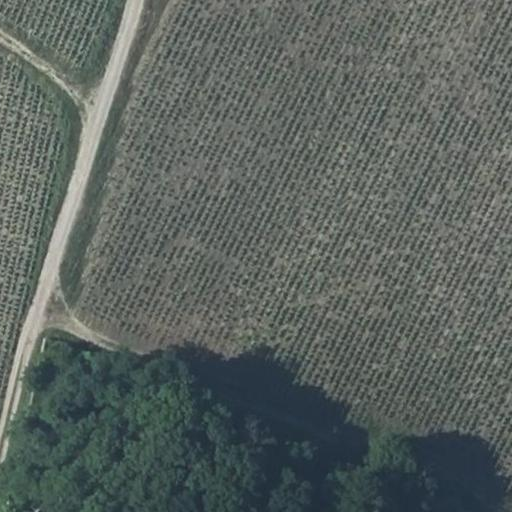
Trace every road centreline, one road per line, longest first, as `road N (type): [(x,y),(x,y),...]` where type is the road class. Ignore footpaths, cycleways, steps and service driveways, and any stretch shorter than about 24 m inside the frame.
road 1 (track): [(0,485),(99,101)]
road 2 (track): [(99,101),(0,30)]
